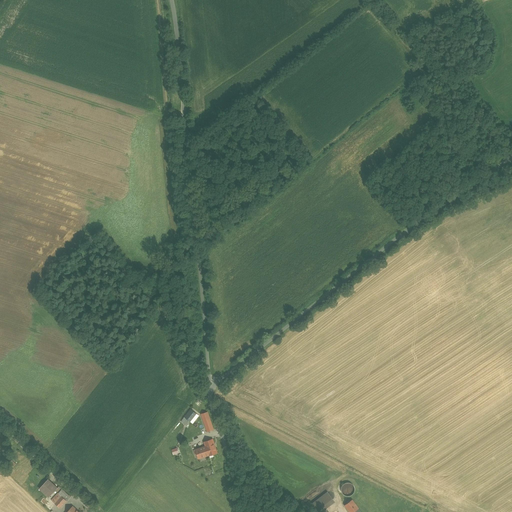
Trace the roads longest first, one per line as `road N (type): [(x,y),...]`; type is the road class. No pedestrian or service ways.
road 1 (unclassified): [(209,390),(171,0)]
road 2 (unclassified): [(209,390),(511,156)]
road 3 (unclassified): [(248,511),(209,390)]
road 4 (track): [(426,63),(511,156)]
